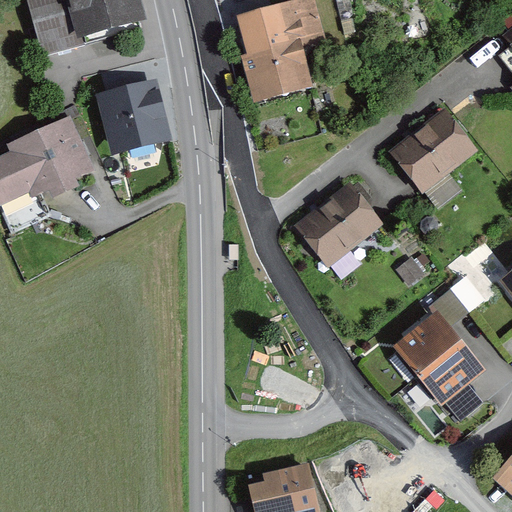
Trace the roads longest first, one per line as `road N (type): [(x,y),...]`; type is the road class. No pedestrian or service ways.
road 1 (tertiary): [(202,430),(182,49)]
road 2 (residential): [(255,221),(431,94)]
road 3 (residential): [(362,402),(255,221)]
road 4 (residential): [(255,221),(218,70),(182,49)]
road 5 (residential): [(362,402),(299,422),(202,430)]
